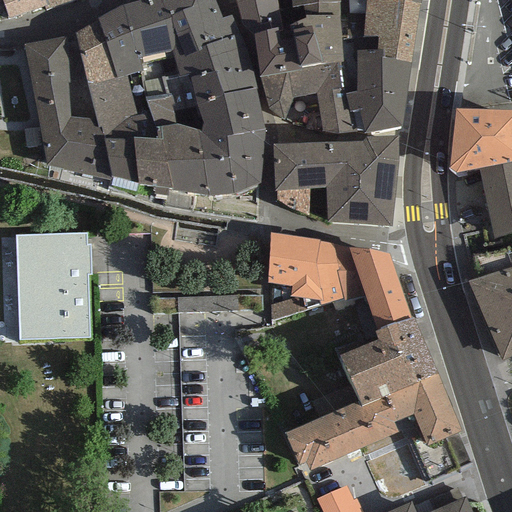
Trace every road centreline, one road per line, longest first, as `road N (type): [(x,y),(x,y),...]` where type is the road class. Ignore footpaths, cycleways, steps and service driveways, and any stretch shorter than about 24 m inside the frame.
road 1 (residential): [(429,242),(379,244),(277,223),(266,196),(270,137),(227,0)]
road 2 (primary): [(510,511),(429,242)]
road 3 (primary): [(429,242),(425,172),(447,0)]
